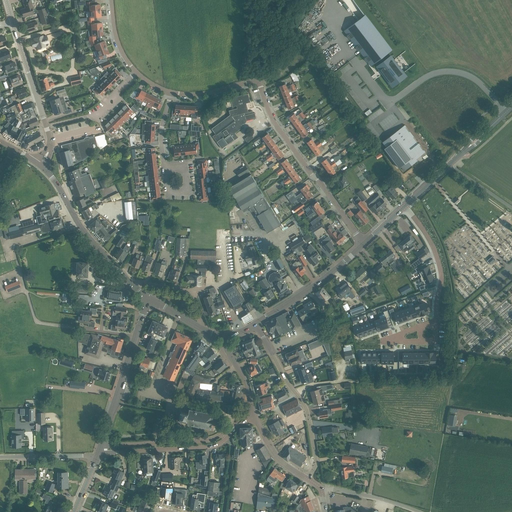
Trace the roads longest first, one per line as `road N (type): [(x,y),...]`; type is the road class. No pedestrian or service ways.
road 1 (residential): [(363,244),(273,123),(259,84),(170,93)]
road 2 (residential): [(382,341),(434,322),(440,272),(429,238),(405,206)]
road 3 (residential): [(97,455),(212,446),(254,419)]
road 4 (unknown): [(133,341),(36,323),(16,262)]
road 5 (residential): [(251,411),(213,439),(101,446)]
road 6 (secondary): [(101,446),(149,299)]
road 7 (tertiary): [(39,164),(49,139),(12,22)]
road 8 (secondary): [(405,206),(511,106)]
road 9 (secondary): [(127,280),(39,164)]
road 10 (tertiary): [(269,349),(308,414),(316,463),(307,479)]
road 11 (secondary): [(255,324),(363,244)]
